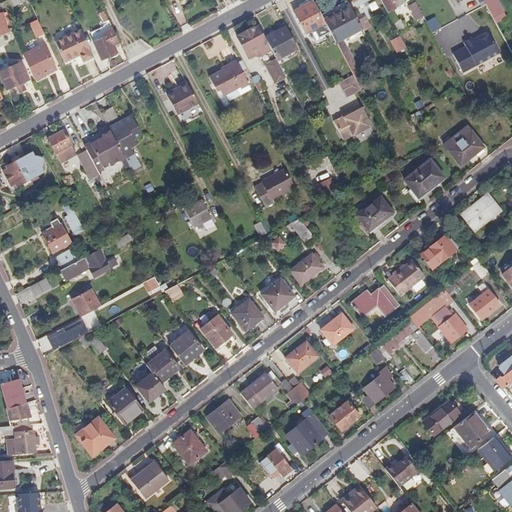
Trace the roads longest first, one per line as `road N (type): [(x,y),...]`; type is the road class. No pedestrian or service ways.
road 1 (residential): [(74,496),(511,155)]
road 2 (residential): [(0,140),(261,0)]
road 3 (residential): [(462,359),(271,511)]
road 4 (residential): [(74,496),(32,357)]
